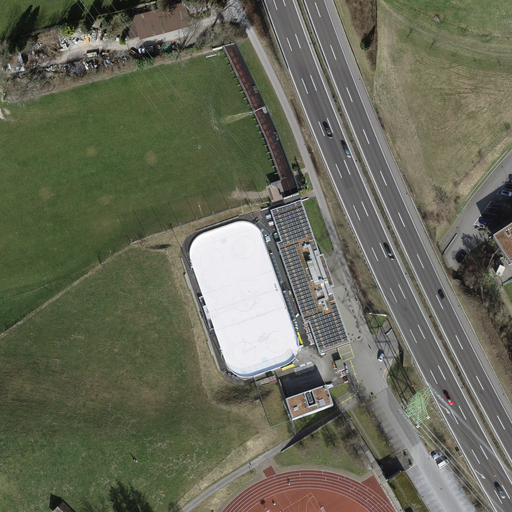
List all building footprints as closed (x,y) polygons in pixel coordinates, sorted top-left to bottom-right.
[(189,4),(124,20),(128,37),(193,21),(189,4)] [(302,201),(272,211),(282,242),(278,243),(305,324),(310,323),(320,354),(350,344),(331,288),(335,287),(324,255),(320,256),(302,201)] [(511,221),(492,235),(509,261),(511,258),(511,221)] [(326,388),(287,402),(293,420),(333,406),(326,388)] [(424,511),(402,474),(382,486),(397,511),(424,511)]
